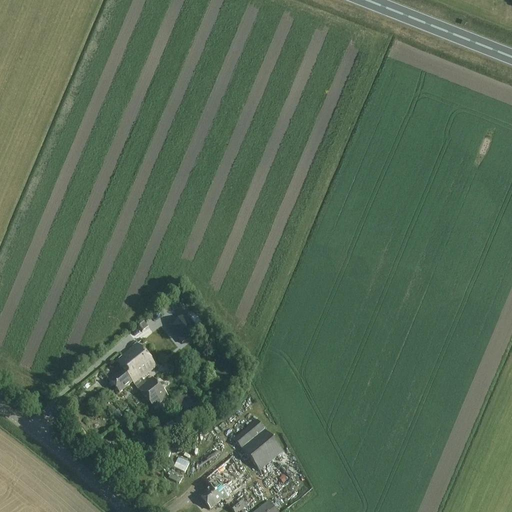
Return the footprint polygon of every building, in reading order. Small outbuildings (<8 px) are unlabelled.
[(200,321),(188,305),(172,318),(184,333),(200,321)] [(134,340),(144,332),(140,327),(130,335),(134,340)] [(138,346),(126,356),(138,371),(135,372),(141,379),(156,368),(138,346)] [(138,371),(126,356),(116,363),(123,371),(109,383),(118,395),(132,383),(139,391),(153,409),(160,403),(146,385),(141,379),(135,372),(138,371)] [(153,379),(146,385),(160,403),(168,397),(153,379)] [(282,453),(255,421),(233,440),(260,472),(282,453)] [(223,503),(248,482),(231,460),(202,484),(209,491),(199,500),(208,511),(209,511),(220,503),(223,503)] [(288,481),(284,476),(280,480),(283,484),(288,481)] [(232,506),(229,509),(231,511),(238,511),(250,503),(244,495),(231,505),(232,506)] [(276,511),(268,501),(254,511),(276,511)]
